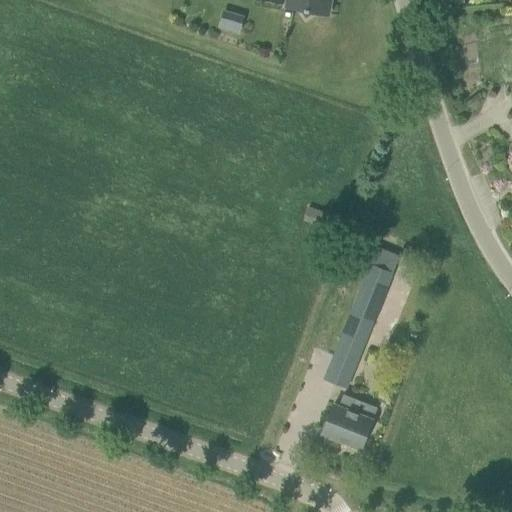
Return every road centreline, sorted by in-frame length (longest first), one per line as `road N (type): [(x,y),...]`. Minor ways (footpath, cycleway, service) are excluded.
road 1 (unclassified): [(338,511),(317,493),(0,381)]
road 2 (unclassified): [(511,280),(459,178),(402,0)]
